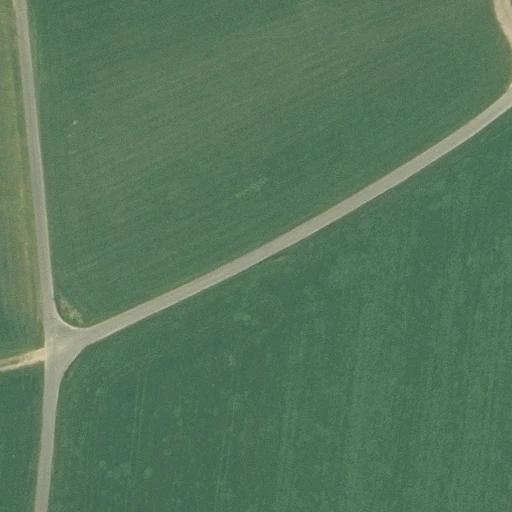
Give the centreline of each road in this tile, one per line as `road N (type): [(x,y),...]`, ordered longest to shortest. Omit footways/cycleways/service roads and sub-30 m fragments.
road 1 (unclassified): [(53,348),(167,300),(342,206),(511,91)]
road 2 (unclassified): [(53,348),(16,0)]
road 3 (unclassified): [(36,511),(53,348)]
